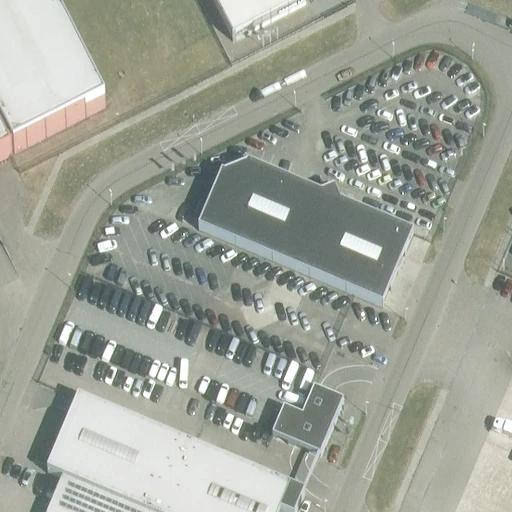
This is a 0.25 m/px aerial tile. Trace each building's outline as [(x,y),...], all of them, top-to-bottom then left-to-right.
[(0,0),(0,162),(213,54),(185,0),(0,0)] [(210,0),(232,43),(233,43),(234,43),(307,6),(308,5),(304,0),(210,0)] [(222,176),(198,232),(383,310),(414,236),(340,205),(335,192),(322,197),(247,166),(246,169),(225,177),(222,176)] [(320,460),(343,404),(326,397),(314,392),(302,420),(284,412),(272,439),(302,452),(320,460)] [(297,511),(304,496),(79,401),(47,475),(66,483),(63,483),(62,486),(64,487),(53,511),(297,511)]
